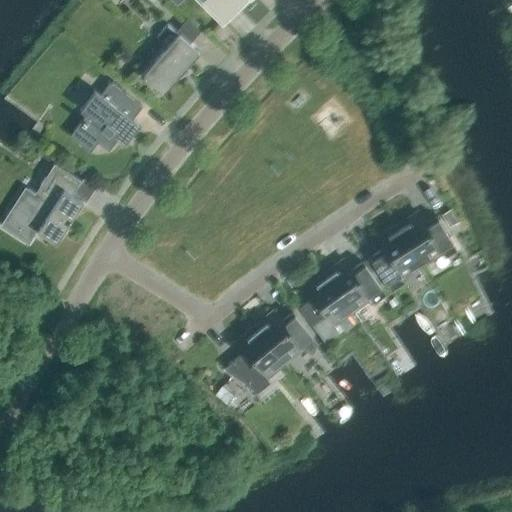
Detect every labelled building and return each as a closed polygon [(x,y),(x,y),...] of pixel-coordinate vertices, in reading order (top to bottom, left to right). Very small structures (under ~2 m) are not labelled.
[(203,0),(214,10),(214,11),(222,19),(241,0),(203,0)] [(168,44),(141,74),(149,80),(156,91),(190,68),(186,65),(199,50),(167,22),(157,34),(168,44)] [(124,141),(139,122),(132,117),(142,105),(110,80),(101,93),(94,88),(80,107),(86,112),(69,135),(90,150),(97,141),(108,149),(118,136),(124,141)] [(81,180),(54,162),(35,192),(25,185),(14,202),(21,206),(11,222),(33,236),(39,226),(57,238),(82,199),(72,193),(81,180)] [(458,221),(450,208),(442,213),(449,225),(458,221)] [(457,249),(436,214),(425,221),(418,211),(397,225),(420,263),(440,251),(443,257),(457,249)] [(420,263),(397,225),(375,238),(381,248),(370,255),(391,289),(405,281),(401,275),(420,263)] [(352,268),(345,258),(324,273),(350,310),(369,296),(373,302),(386,293),(362,260),(352,268)] [(350,310),(324,273),(303,288),(310,298),(299,305),(325,341),(328,340),(327,339),(339,331),(336,327),(333,322),(350,310)] [(317,342),(292,311),(282,319),(274,310),(254,326),(283,361),(300,347),(302,348),(312,353),(314,348),(317,342)] [(283,361),(254,326),(235,342),(242,352),(224,367),(257,391),(270,381),(265,375),(283,361)] [(224,384),(216,392),(229,402),(236,394),(224,384)]
